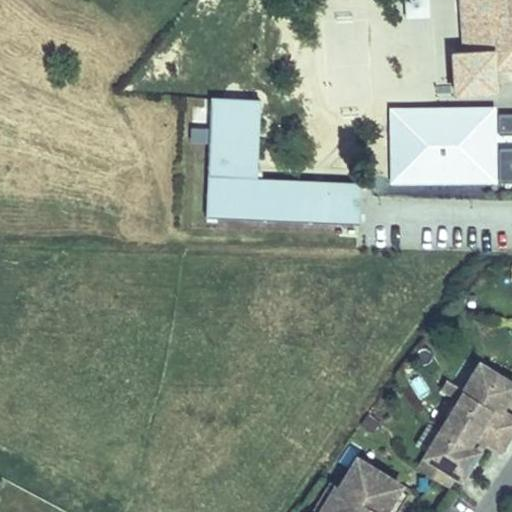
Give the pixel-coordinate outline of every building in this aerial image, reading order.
[(430,0),(405,0),(406,18),(431,18),(430,0)] [(511,0),(466,0),(469,37),(470,51),(459,52),(462,92),(503,90),(501,67),(511,65),(511,0)] [(260,96),(213,95),(209,213),(360,218),(362,179),(257,175),(260,96)] [(511,144),(499,144),(499,178),(511,178),(511,110),(499,110),(499,130),(511,130),(511,144)] [(511,417),(498,410),(511,385),(511,382),(478,362),(462,389),(489,406),(481,418),(508,434),(511,427),(511,417)] [(454,385),(444,379),(438,388),(449,394),(454,385)] [(462,389),(454,385),(449,394),(459,400),(442,428),(477,449),(483,439),(499,449),(508,434),(481,418),(489,406),(462,389)] [(461,476),(477,449),(442,428),(418,469),(446,485),(453,472),(461,476)] [(383,511),(398,487),(387,480),(389,476),(358,457),(340,487),(337,486),(326,504),(329,505),(324,511),(383,511)] [(395,511),(407,493),(398,487),(383,511),(395,511)]
